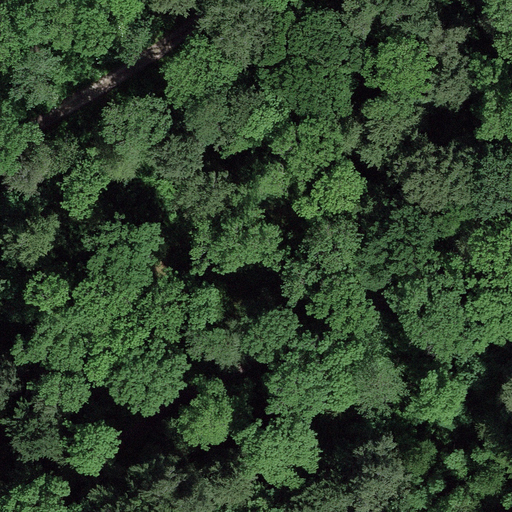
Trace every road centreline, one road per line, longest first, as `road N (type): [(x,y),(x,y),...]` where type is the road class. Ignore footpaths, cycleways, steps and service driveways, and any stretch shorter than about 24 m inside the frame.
road 1 (track): [(5,511),(251,360),(511,240)]
road 2 (track): [(227,0),(0,154)]
